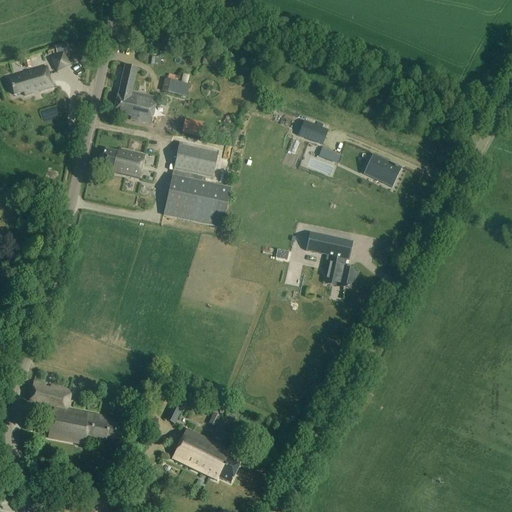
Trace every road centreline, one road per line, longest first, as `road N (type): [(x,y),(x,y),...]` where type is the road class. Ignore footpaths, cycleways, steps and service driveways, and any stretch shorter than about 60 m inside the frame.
road 1 (unclassified): [(273,511),(511,90)]
road 2 (tertiary): [(116,0),(29,363)]
road 3 (tertiary): [(29,363),(14,424),(15,459),(41,511)]
